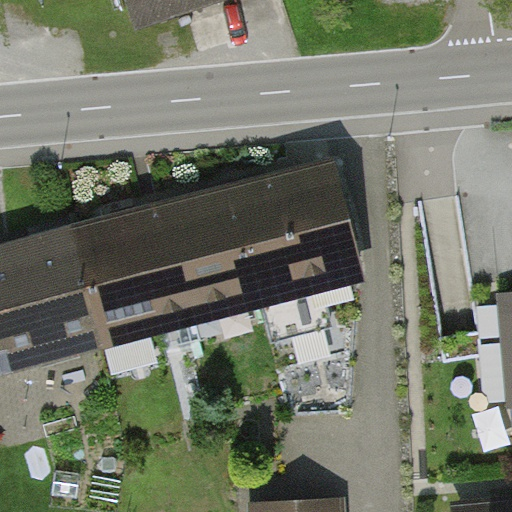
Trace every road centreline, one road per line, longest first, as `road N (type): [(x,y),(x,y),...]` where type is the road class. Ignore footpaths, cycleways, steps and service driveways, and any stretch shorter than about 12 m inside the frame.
road 1 (tertiary): [(0,122),(511,80)]
road 2 (unknown): [(95,114),(34,0)]
